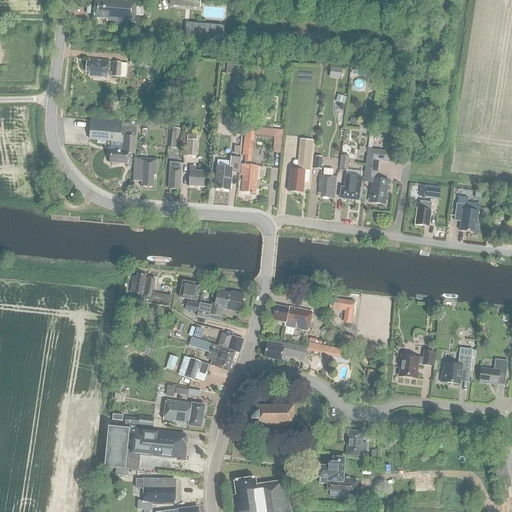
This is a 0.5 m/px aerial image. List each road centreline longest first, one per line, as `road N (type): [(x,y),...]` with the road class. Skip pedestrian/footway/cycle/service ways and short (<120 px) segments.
road 1 (tertiary): [(264,226),(253,217),(126,209),(74,182),(50,142),(48,122),(62,0)]
road 2 (residential): [(264,226),(288,220),(511,253)]
road 3 (unclassified): [(370,417),(486,433),(502,443),(511,473)]
road 4 (tertiary): [(211,511),(217,434),(241,368)]
road 5 (residential): [(511,404),(484,411),(401,402),(370,417)]
road 6 (tertiary): [(241,368),(262,299),(264,226)]
road 7 (unclassified): [(241,368),(307,380),(370,417)]
